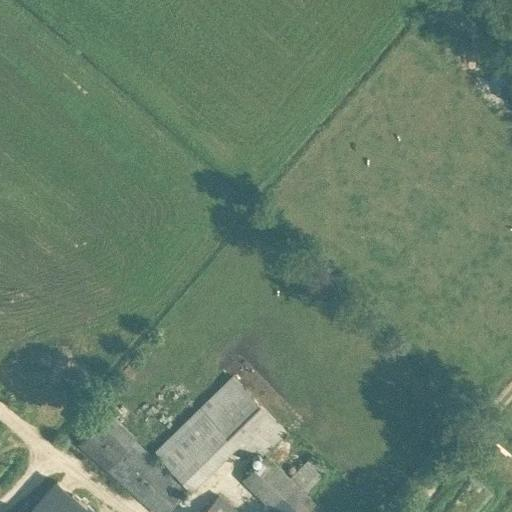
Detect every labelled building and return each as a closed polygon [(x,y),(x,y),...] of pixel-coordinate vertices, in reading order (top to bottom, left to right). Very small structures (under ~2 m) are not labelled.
[(247,455),(258,443),(266,451),(287,430),(233,375),(156,450),(194,487),(237,444),(247,455)] [(157,511),(164,511),(175,501),(189,485),(107,412),(80,443),(157,511)] [(244,479),(276,511),(296,511),(310,498),(305,493),(326,470),(311,456),(290,478),(267,456),(244,479)] [(89,511),(54,482),(28,511),(89,511)] [(232,511),(217,498),(204,511),(232,511)]
